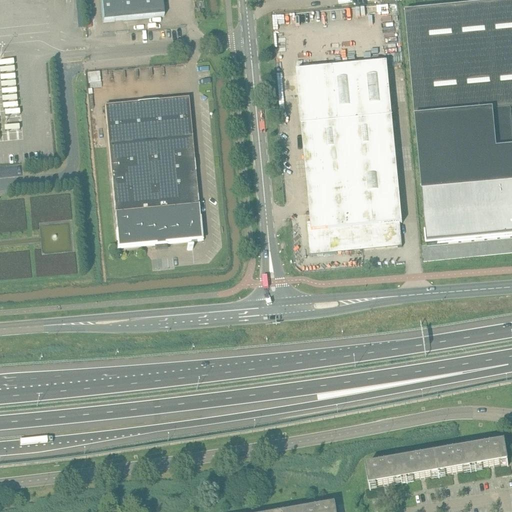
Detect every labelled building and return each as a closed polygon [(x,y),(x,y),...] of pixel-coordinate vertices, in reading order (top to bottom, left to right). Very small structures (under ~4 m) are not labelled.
[(101,0),(103,22),(164,16),(162,0),(101,0)] [(511,1),(405,12),(415,119),(422,195),(511,186),(511,123),(511,122),(511,110),(511,1)] [(387,63),(306,71),(296,72),(311,224),(307,224),(310,256),(337,253),(337,250),(397,244),(398,248),(402,247),(400,224),(402,224),(387,63)] [(88,72),(90,88),(102,86),(100,71),(88,72)] [(105,107),(117,232),(118,249),(202,241),(188,99),(105,107)] [(511,186),(422,195),(427,247),(511,238),(511,186)] [(504,444),(504,445),(470,451),(473,470),(507,464),(507,466),(508,466),(508,465),(505,444),(504,444)] [(473,470),(470,451),(435,457),(439,476),(473,470)] [(439,476),(435,457),(401,463),(404,482),(439,476)] [(366,468),(366,469),(369,489),(370,489),(370,490),(371,490),(370,488),(404,482),(401,463),(367,469),(366,468)]
